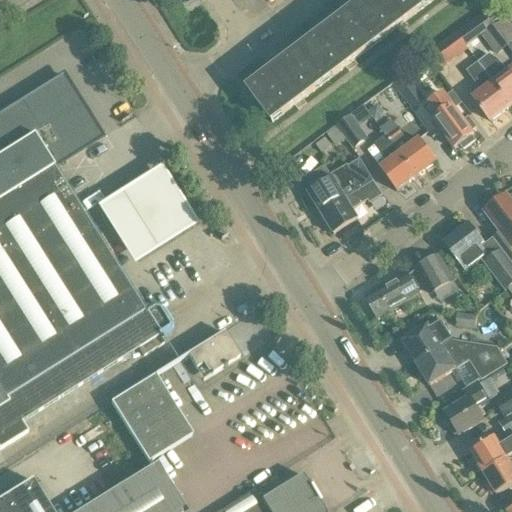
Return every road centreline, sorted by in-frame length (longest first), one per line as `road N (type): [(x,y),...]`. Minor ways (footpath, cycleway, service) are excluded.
road 1 (residential): [(304,302),(511,149)]
road 2 (tertiary): [(434,511),(304,302)]
road 3 (tertiary): [(304,302),(177,96)]
